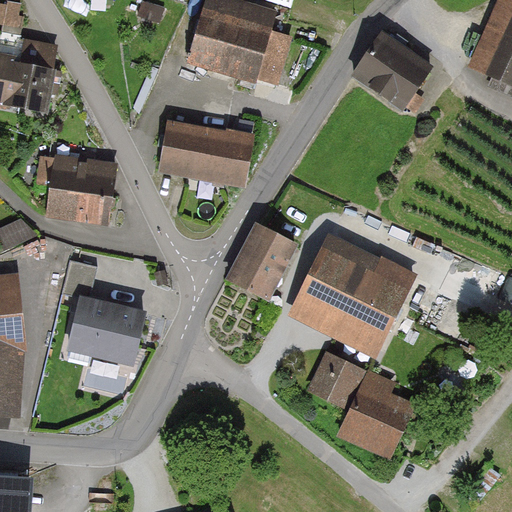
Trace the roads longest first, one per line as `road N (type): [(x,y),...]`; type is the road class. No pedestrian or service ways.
road 1 (unclassified): [(207,280),(329,81),(392,0)]
road 2 (unclassified): [(207,280),(193,274),(167,235),(39,0)]
road 3 (residential): [(402,511),(181,341)]
road 4 (unclassified): [(0,445),(90,451),(134,434),(181,341)]
